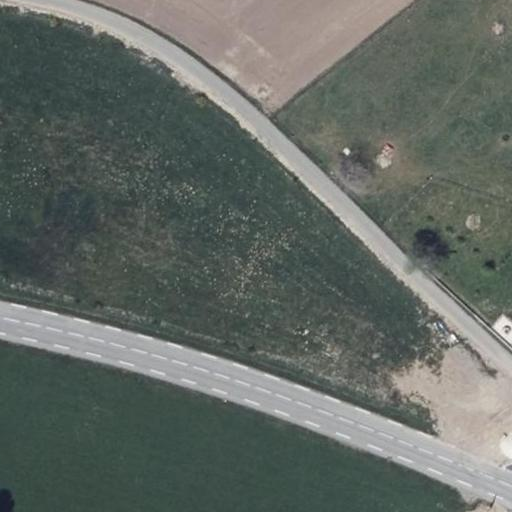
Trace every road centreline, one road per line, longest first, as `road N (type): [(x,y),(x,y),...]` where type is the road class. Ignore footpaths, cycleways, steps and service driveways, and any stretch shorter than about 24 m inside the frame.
road 1 (residential): [(27,0),(100,14),(225,92),(351,202),(511,362)]
road 2 (secondary): [(0,318),(266,390),(511,482)]
